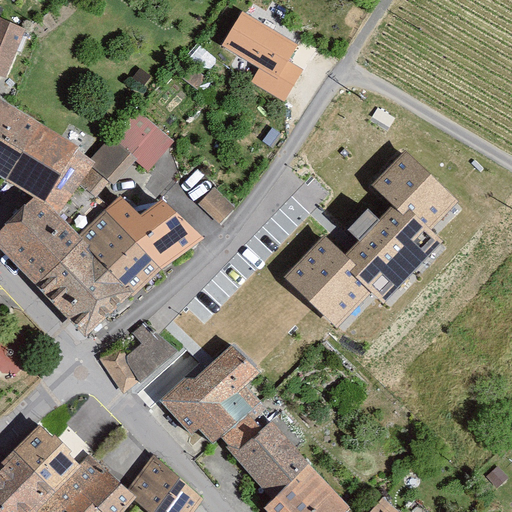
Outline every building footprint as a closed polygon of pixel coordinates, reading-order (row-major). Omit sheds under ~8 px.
[(301,44),(242,10),(220,47),(279,81),(301,44)] [(26,30),(0,17),(0,76),(7,79),(26,30)] [(0,178),(32,203),(0,238),(0,249),(91,343),(205,245),(168,207),(148,218),(125,192),(137,169),(152,175),(178,150),(136,112),(94,160),(1,100),(0,101),(0,178)] [(325,238),(287,279),(335,324),(369,288),(384,302),(443,239),(432,229),(460,200),(406,149),(369,188),(391,209),(345,257),(325,238)] [(214,188),(199,203),(219,223),(235,208),(214,188)] [(141,344),(127,356),(140,382),(178,352),(146,322),(134,333),(141,344)] [(102,362),(125,394),(140,382),(127,356),(123,349),(102,362)] [(187,378),(162,401),(193,436),(200,430),(215,446),(222,439),(275,500),(265,509),(267,511),(398,511),(387,503),(375,511),(355,511),(296,450),(270,422),(262,403),(248,387),(261,374),(233,349),(197,380),(187,378)] [(72,426),(57,438),(77,461),(92,448),(72,426)] [(42,427),(0,468),(0,511),(131,511),(138,506),(144,511),(196,511),(202,504),(153,456),(130,492),(91,458),(81,468),(42,427)]
